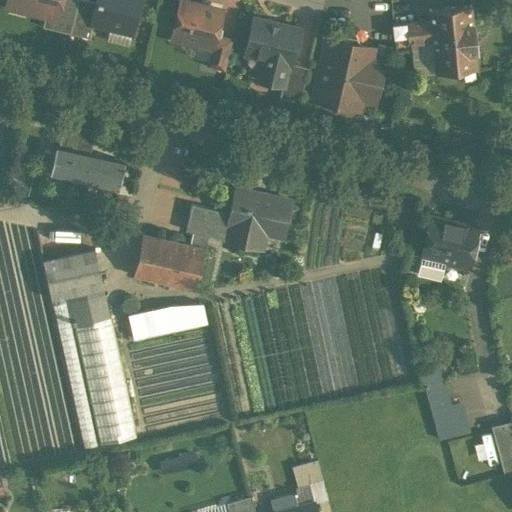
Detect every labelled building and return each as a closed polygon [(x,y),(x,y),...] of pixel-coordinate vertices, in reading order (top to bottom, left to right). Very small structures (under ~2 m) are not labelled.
[(6,0),(5,5),(44,14),(56,17),(60,0),(6,0)] [(60,0),(56,17),(44,14),(41,25),(69,32),(76,0),(60,0)] [(95,1),(89,0),(76,0),(69,32),(88,36),(91,21),(90,21),(95,1)] [(138,0),(94,0),(95,1),(90,21),(91,21),(131,31),(138,0)] [(221,9),(184,0),(179,0),(171,36),(173,36),(173,40),(183,42),(185,39),(210,46),(212,46),(215,34),(221,9)] [(470,4),(428,8),(429,19),(431,39),(435,72),(477,67),(475,50),(473,22),(472,22),(470,4)] [(299,28),(252,16),(244,53),(261,57),(256,78),(281,84),(282,84),(288,63),(291,64),(291,63),(299,28)] [(429,19),(392,23),(394,43),(431,39),(429,19)] [(232,38),(215,34),(212,46),(210,46),(206,65),(224,69),(232,38)] [(373,46),(334,37),(331,51),(324,50),(316,83),(322,85),(319,99),(358,109),(361,98),(374,101),(384,60),(370,57),(373,46)] [(307,67),(291,63),(291,64),(288,63),(282,84),(281,84),(278,97),(299,102),(307,67)] [(95,129),(64,122),(58,146),(90,153),(95,129)] [(511,130),(503,140),(511,149),(511,130)] [(58,146),(55,145),(49,171),(118,187),(124,161),(90,153),(58,146)] [(291,199),(235,186),(229,211),(191,203),(185,229),(224,238),(224,239),(262,248),(265,232),(283,236),(291,199)] [(477,227),(430,216),(421,254),(440,258),(442,262),(464,267),(468,265),(477,227)] [(205,247),(142,233),(133,274),(195,288),(205,247)] [(94,248),(43,259),(51,298),(64,296),(103,287),(94,248)] [(356,278),(376,375),(412,368),(392,271),(356,278)] [(103,287),(64,296),(71,328),(74,327),(109,316),(103,287)] [(64,296),(51,298),(60,340),(73,337),(71,328),(64,296)] [(170,304),(128,313),(134,337),(206,321),(202,303),(170,304)] [(109,316),(74,327),(100,444),(136,436),(110,316),(109,316)] [(97,444),(73,337),(60,340),(84,447),(97,444)] [(437,368),(421,372),(426,386),(442,382),(437,368)] [(511,377),(499,381),(509,420),(510,419),(511,428),(511,377)] [(426,386),(425,386),(440,440),(468,433),(460,400),(451,402),(444,381),(442,382),(426,386)] [(511,428),(510,419),(509,420),(491,424),(503,469),(504,469),(507,468),(511,470),(511,474),(511,428)] [(194,453),(161,460),(163,471),(196,464),(194,453)] [(317,459),(293,465),(298,484),(322,477),(317,459)] [(255,511),(251,494),(226,501),(229,511),(255,511)] [(319,511),(316,500),(272,511),(319,511)]
